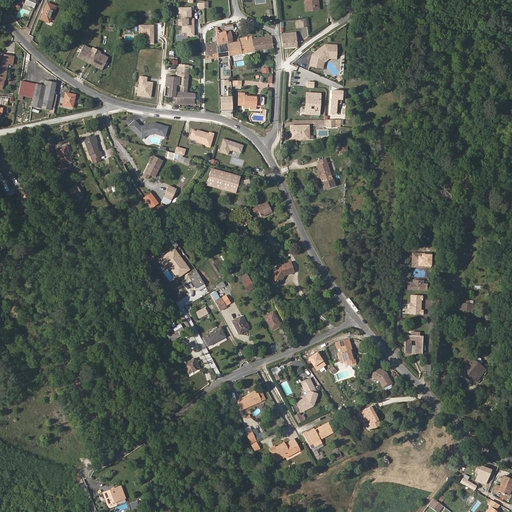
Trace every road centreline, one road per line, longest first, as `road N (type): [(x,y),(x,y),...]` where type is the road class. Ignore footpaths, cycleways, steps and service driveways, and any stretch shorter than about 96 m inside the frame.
road 1 (residential): [(357,321),(214,384),(107,460),(81,468)]
road 2 (track): [(511,7),(465,20),(378,11),(341,25),(278,68)]
road 3 (residential): [(511,462),(453,424),(357,321)]
road 4 (residential): [(357,321),(262,147)]
road 5 (residential): [(262,147),(275,126),(278,45),(273,33),(239,14),(234,0)]
road 6 (residential): [(262,147),(230,121),(119,103)]
road 7 (residential): [(119,103),(52,67),(0,10)]
road 8 (unknown): [(302,223),(274,231),(272,239),(295,260),(303,296),(334,332)]
road 9 (residential): [(0,132),(119,103)]
